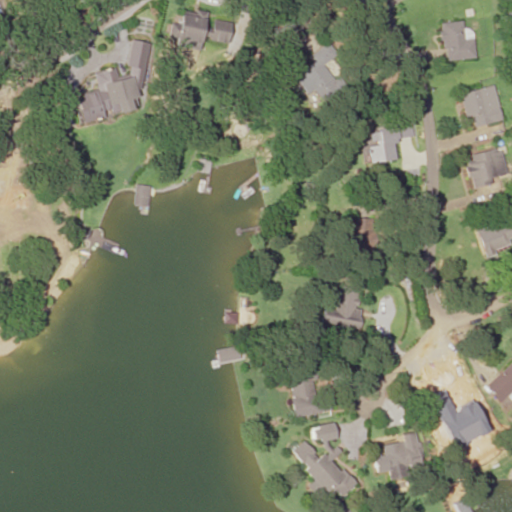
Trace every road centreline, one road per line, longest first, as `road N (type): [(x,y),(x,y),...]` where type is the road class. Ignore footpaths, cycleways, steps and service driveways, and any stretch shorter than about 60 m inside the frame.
road 1 (residential): [(393,355),(385,340),(423,177),(424,113),(391,0)]
road 2 (residential): [(135,0),(0,84)]
road 3 (residential): [(511,290),(463,310),(446,308),(418,346),(393,355)]
